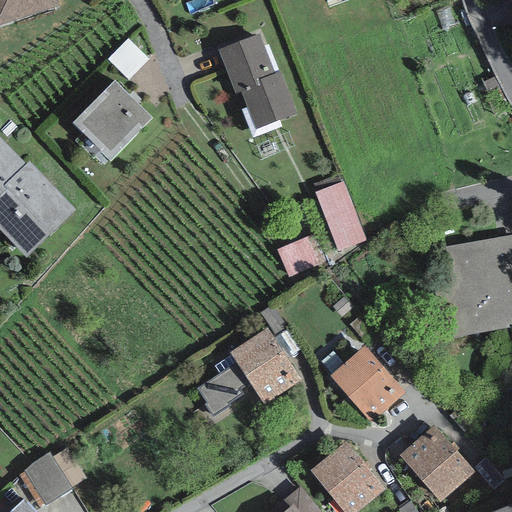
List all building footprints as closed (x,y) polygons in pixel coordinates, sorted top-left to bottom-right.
[(55,0),(0,0),(0,27),(59,9),(55,0)] [(259,37),(218,53),(235,98),(242,96),(256,132),(296,117),(280,75),(274,77),(259,37)] [(131,45),(110,65),(130,86),(151,66),(131,45)] [(115,85),(72,128),(109,164),(152,122),(115,85)] [(26,168),(0,141),(0,234),(26,262),(76,214),(29,165),(26,168)] [(341,184),(315,194),(338,253),(364,243),(341,184)] [(511,238),(428,252),(444,342),(511,329),(511,238)] [(306,239),(276,252),(288,278),(317,266),(306,239)] [(267,332),(230,356),(264,408),(301,383),(267,332)] [(364,349),(330,380),(371,426),(405,396),(364,349)] [(434,428),(399,459),(440,506),(475,476),(434,428)] [(345,445),(310,474),(341,511),(360,511),(384,492),(345,445)] [(286,500),(293,508),(296,511),(319,511),(300,489),(286,500)] [(32,511),(23,503),(12,511),(32,511)]
